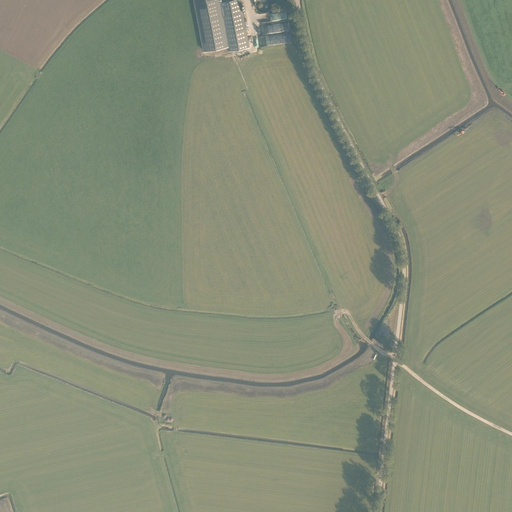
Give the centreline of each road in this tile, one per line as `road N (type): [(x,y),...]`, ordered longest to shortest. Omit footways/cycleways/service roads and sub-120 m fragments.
road 1 (unclassified): [(376,511),(402,248),(320,85),(297,0)]
road 2 (unknown): [(394,358),(511,434)]
